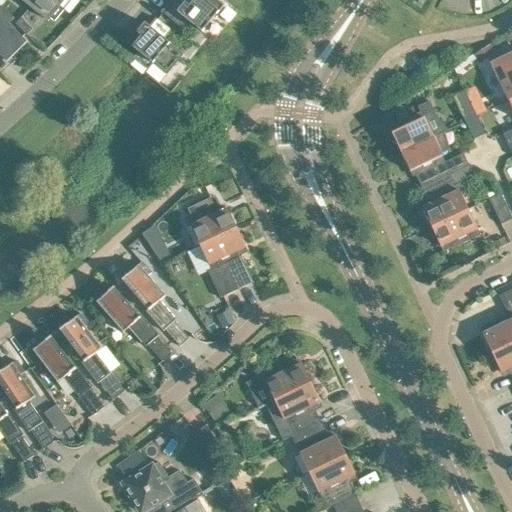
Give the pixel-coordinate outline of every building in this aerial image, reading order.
[(34,0),(30,6),(48,21),(50,18),(55,22),(64,10),(60,6),(65,0),(34,0)] [(188,21),(202,32),(224,5),(217,0),(171,0),(168,4),(171,7),(164,14),(182,29),(188,21)] [(0,16),(1,18),(8,25),(14,18),(1,6),(0,7),(0,16)] [(26,43),(8,25),(1,18),(0,18),(0,54),(7,62),(26,43)] [(21,18),(15,23),(27,35),(32,29),(21,18)] [(184,55),(150,27),(145,23),(128,44),(138,52),(133,58),(148,70),(153,64),(167,75),(184,55)] [(481,50),(474,54),(480,63),(495,53),(493,50),(489,44),(481,50)] [(511,54),(492,64),(497,75),(500,82),(509,101),(511,99),(511,54)] [(471,103),(465,91),(453,96),(466,122),(477,116),(471,103)] [(471,103),(477,116),(486,111),(480,98),(471,103)] [(392,133),(390,142),(397,144),(401,153),(443,133),(442,132),(448,130),(435,114),(428,102),(418,107),(420,112),(392,126),(393,127),(395,126),(397,131),(392,133)] [(422,187),(451,173),(441,153),(450,149),(443,133),(401,153),(410,172),(416,169),(418,174),(416,175),(422,187)] [(432,227),(468,210),(451,173),(422,187),(427,199),(430,198),(432,203),(422,208),(432,227)] [(511,219),(511,217),(501,194),(489,200),(501,225),(511,219)] [(192,218),(188,220),(200,246),(237,229),(228,209),(218,213),(216,208),(218,207),(217,206),(214,207),(211,200),(189,211),(192,218)] [(481,235),(472,217),(468,210),(432,227),(441,247),(450,242),(453,247),(451,248),(451,249),(481,235)] [(236,252),(246,247),(237,229),(200,246),(211,270),(208,271),(221,298),(239,289),(226,263),(241,256),(239,257),(236,252)] [(493,242),(497,249),(509,243),(505,236),(493,242)] [(165,245),(153,251),(161,263),(172,258),(165,245)] [(226,263),(239,289),(254,282),(241,256),(226,263)] [(190,339),(175,321),(176,320),(160,301),(166,296),(148,276),(151,273),(142,262),(122,280),(124,283),(148,310),(146,311),(164,331),(165,330),(180,347),(190,339)] [(140,317),(116,290),(114,287),(93,305),(102,315),(106,312),(123,333),(130,328),(146,347),(148,345),(163,362),(172,354),(157,337),(159,335),(141,315),(140,317)] [(492,329),(483,334),(488,346),(492,353),(496,351),(511,343),(511,289),(500,296),(508,314),(487,324),(488,325),(490,324),(492,329)] [(235,322),(229,310),(216,316),(222,328),(235,322)] [(125,391),(96,353),(102,348),(86,327),(89,325),(81,313),(60,330),(84,361),(82,363),(98,384),(100,382),(114,400),(125,391)] [(75,367),(53,339),(51,336),(29,353),(38,364),(42,362),(58,383),(64,378),(93,416),(105,407),(91,389),(93,387),(77,366),(75,367)] [(511,343),(496,351),(492,353),(495,360),(501,372),(511,368),(511,370),(511,373),(511,374),(511,376),(511,343)] [(53,437),(29,401),(36,397),(21,375),(24,372),(16,361),(0,371),(0,384),(16,408),(14,410),(29,432),(31,430),(43,449),(54,442),(51,439),(53,437)] [(311,383),(308,376),(302,364),(292,368),(290,363),(292,362),(292,361),(249,381),(247,382),(258,408),(274,400),(311,383)] [(274,400),(266,405),(283,441),(292,437),(321,423),(315,411),(313,412),(311,407),(320,402),(311,383),(274,400)] [(217,395),(203,405),(214,421),(228,411),(217,395)] [(7,414),(0,403),(0,430),(10,445),(12,443),(24,462),(35,455),(22,436),(24,435),(9,413),(7,414)] [(346,455),(343,448),(337,436),(327,441),(325,436),(327,435),(321,423),(292,437),(309,473),(346,455)] [(222,448),(206,425),(196,432),(212,455),(222,448)] [(232,435),(227,425),(217,430),(222,439),(232,435)] [(355,474),(349,462),(346,455),(309,473),(327,509),(356,495),(350,483),(348,484),(345,479),(355,474)] [(159,462),(123,484),(140,511),(143,511),(145,511),(146,511),(170,511),(202,492),(194,479),(187,483),(180,471),(168,478),(159,462)] [(202,472),(210,484),(222,476),(215,464),(202,472)] [(226,481),(216,487),(221,495),(231,488),(226,481)] [(336,511),(348,511),(361,506),(356,495),(327,509),(334,506),(336,511)] [(206,511),(198,499),(177,511),(206,511)]
